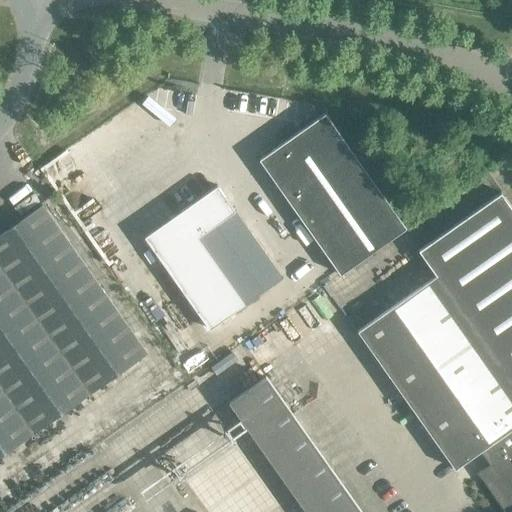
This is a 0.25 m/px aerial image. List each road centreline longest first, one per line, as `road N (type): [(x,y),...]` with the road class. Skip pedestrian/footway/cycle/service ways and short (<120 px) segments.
road 1 (unclassified): [(511,78),(422,43),(142,0)]
road 2 (unclassified): [(46,0),(0,115)]
